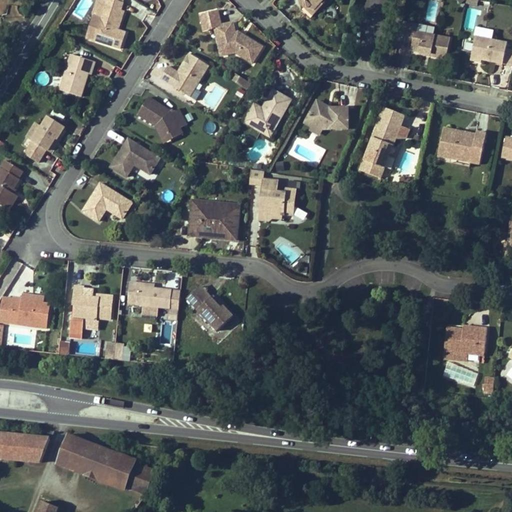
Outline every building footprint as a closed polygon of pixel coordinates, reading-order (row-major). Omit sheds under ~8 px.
[(123,8),(126,1),(123,0),(108,0),(96,38),(124,48),(128,31),(120,29),(117,28),(123,8)] [(312,3),(318,10),(326,0),(303,0),(303,1),(303,3),(304,5),(304,6),(312,3)] [(329,0),(326,0),(318,10),(312,3),(304,6),(315,16),(329,0)] [(475,28),(478,8),(466,7),(463,27),(475,28)] [(120,29),(126,9),(123,8),(117,28),(120,29)] [(221,45),(229,43),(231,53),(239,52),(255,62),(265,45),(241,31),(238,31),(235,21),(217,25),(221,45)] [(413,25),(405,23),(402,38),(410,40),(413,25)] [(422,25),(413,23),(413,25),(410,40),(409,41),(418,42),(416,49),(424,51),(435,53),(434,56),(450,59),(455,38),(420,31),(422,25)] [(479,38),(475,59),(485,61),(507,66),(509,54),(511,44),(479,38)] [(231,53),(229,43),(221,45),(223,54),(231,53)] [(180,71),(170,65),(162,78),(187,93),(190,88),(195,91),(211,64),(191,52),(182,67),(185,69),(183,73),(180,71)] [(83,95),(90,73),(91,68),(95,69),(97,60),(73,53),(62,89),(83,95)] [(235,73),(231,80),(247,90),(251,84),(235,73)] [(192,96),(195,91),(190,88),(187,93),(192,96)] [(261,107),(262,106),(256,103),(249,114),(255,118),(251,124),(265,133),(273,119),(280,122),(294,99),(276,88),(267,104),(268,105),(268,107),(268,108),(267,108),(263,109),(261,107)] [(139,113),(157,124),(158,122),(161,124),(167,134),(181,127),(188,122),(179,106),(173,110),(150,96),(139,113)] [(332,108),(332,105),(319,98),(317,102),(327,108),(332,108)] [(332,108),(327,108),(317,102),(308,118),(324,127),(351,128),(351,105),(332,105),(332,108)] [(386,168),(391,155),(388,154),(392,144),(395,145),(407,115),(386,107),(365,160),(386,168)] [(251,124),(255,118),(249,114),(245,121),(251,124)] [(50,150),(57,137),(59,139),(67,125),(50,115),(30,147),(44,155),(48,148),(50,150)] [(271,136),(280,122),(273,119),(265,133),(271,136)] [(184,132),(181,127),(167,134),(161,124),(158,122),(157,124),(167,142),(184,132)] [(466,132),(447,128),(442,157),(455,159),(456,156),(474,159),(474,164),(484,165),(490,134),(480,132),(480,135),(479,139),(465,136),(466,132)] [(61,139),(59,139),(57,137),(50,150),(53,152),(61,139)] [(152,172),(162,156),(130,137),(112,165),(128,175),(137,161),(140,162),(139,164),(152,172)] [(0,170),(0,184),(0,201),(12,209),(20,195),(16,193),(14,191),(16,187),(22,177),(21,177),(25,169),(7,159),(0,170)] [(382,178),(386,168),(365,160),(361,169),(382,178)] [(254,168),(252,182),(266,183),(266,178),(267,170),(254,168)] [(266,183),(262,213),(273,215),(276,211),(284,212),(284,215),(287,215),(288,212),(295,213),(298,188),(287,187),(287,191),(279,190),(280,179),(266,178),(266,183)] [(134,201),(102,181),(84,209),(100,219),(109,205),(112,208),(111,209),(124,217),(134,201)] [(194,199),(193,210),(222,212),(222,202),(194,199)] [(222,202),(222,212),(193,210),(191,235),(202,236),(202,231),(228,233),(227,238),(239,239),(242,204),(222,202)] [(276,211),(273,215),(262,213),(261,219),(272,220),(273,217),(295,219),(295,213),(288,212),(287,215),(284,215),(284,212),(276,211)] [(140,283),(131,282),(129,302),(137,303),(137,305),(172,309),(174,290),(156,288),(140,287),(140,283)] [(190,299),(200,309),(213,297),(203,286),(190,299)] [(85,288),(77,287),(76,305),(78,306),(76,319),(98,321),(98,318),(112,320),(113,296),(101,295),(101,299),(94,299),(84,298),(85,288)] [(25,298),(16,297),(13,323),(49,327),(52,303),(45,303),(45,300),(35,299),(35,301),(25,300),(25,298)] [(223,307),(213,297),(200,309),(221,330),(236,315),(226,305),(223,307)] [(468,330),(452,329),(449,352),(472,355),(482,356),(483,353),(489,354),(492,330),(484,329),(484,332),(468,330)] [(69,356),(70,342),(60,342),(59,355),(69,356)] [(110,343),(109,351),(116,352),(117,343),(110,343)] [(117,343),(116,352),(125,353),(126,344),(117,343)] [(449,352),(448,361),(471,363),(472,355),(449,352)] [(499,380),(489,379),(487,391),(494,392),(498,393),(499,380)] [(43,437),(0,432),(0,457),(34,461),(43,437)] [(126,458),(115,454),(63,434),(52,463),(118,488),(119,485),(128,462),(129,459),(126,458)] [(117,442),(115,454),(126,458),(127,456),(135,457),(140,458),(140,461),(150,462),(152,445),(117,442)] [(128,462),(119,485),(128,488),(137,466),(128,462)] [(148,470),(137,466),(128,488),(139,493),(148,470)] [(49,511),(52,506),(36,500),(31,511),(49,511)]
